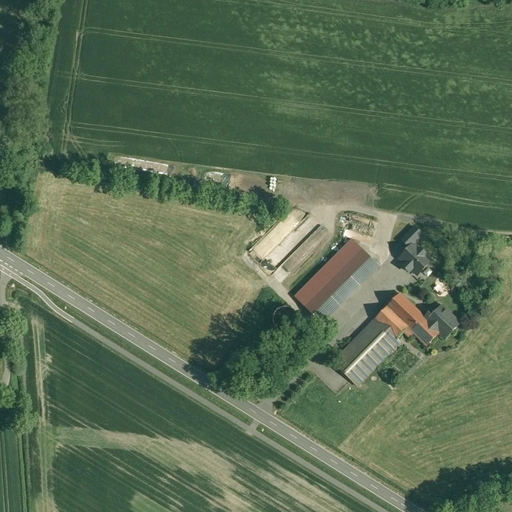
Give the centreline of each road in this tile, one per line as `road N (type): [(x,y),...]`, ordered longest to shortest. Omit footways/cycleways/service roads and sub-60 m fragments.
road 1 (tertiary): [(416,511),(0,251)]
road 2 (track): [(12,259),(1,286),(7,362),(0,389)]
